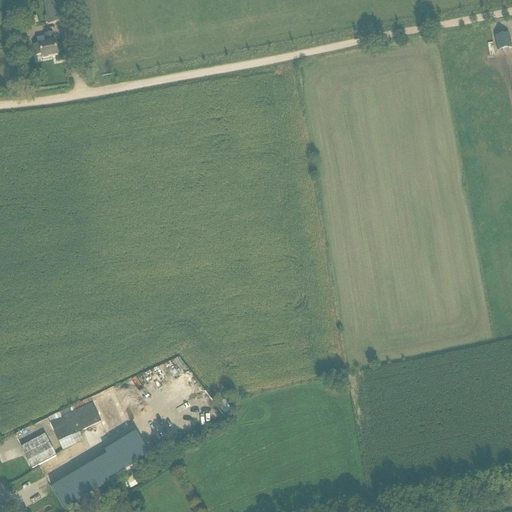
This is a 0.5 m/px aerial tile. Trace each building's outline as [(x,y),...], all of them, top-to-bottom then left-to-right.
[(43,0),(47,18),(48,24),(48,25),(66,22),(61,0),(43,0)] [(38,46),(34,46),(36,56),(41,55),(42,59),(58,56),(55,43),(55,44),(53,34),(45,35),(45,37),(36,38),(38,46)] [(509,35),(495,37),(498,51),(511,49),(509,35)] [(112,392),(91,401),(101,423),(107,436),(128,427),(112,392)] [(61,419),(50,424),(59,443),(77,434),(101,423),(91,401),(90,399),(59,414),(61,419)] [(106,456),(52,489),(65,511),(110,484),(108,480),(149,455),(136,434),(104,453),(106,456)] [(77,434),(59,443),(63,452),(81,443),(77,434)] [(56,457),(45,436),(22,448),(32,469),(56,457)] [(134,477),(125,482),(129,490),(138,484),(134,477)] [(112,490),(105,494),(108,500),(115,496),(112,490)]
